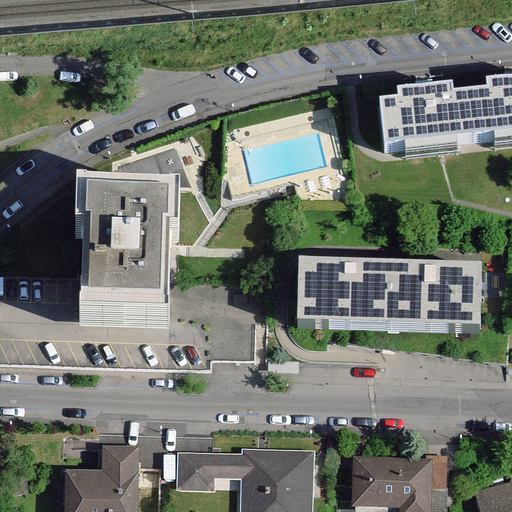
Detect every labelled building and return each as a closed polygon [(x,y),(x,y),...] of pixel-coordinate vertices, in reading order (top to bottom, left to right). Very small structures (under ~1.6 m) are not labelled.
[(511,89),(381,101),(386,152),(511,140),(511,89)] [(77,192),(76,328),(167,328),(168,192),(77,192)] [(298,270),(297,329),(478,334),(479,274),(298,270)] [(60,511),(137,511),(141,450),(100,447),(98,474),(63,472),(60,511)] [(309,511),(309,458),(169,459),(169,511),(309,511)] [(443,511),(444,462),(351,461),(350,511),(443,511)] [(511,511),(511,489),(469,504),(472,511),(511,511)]
